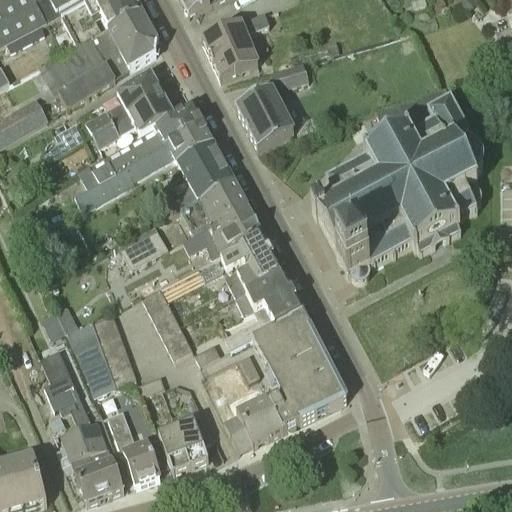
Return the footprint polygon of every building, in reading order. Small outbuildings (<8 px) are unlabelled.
[(0,0),(0,55),(6,52),(15,48),(24,43),(32,38),(41,34),(61,23),(107,0),(0,0)] [(77,54),(143,21),(131,0),(107,0),(61,23),(77,54)] [(175,0),(176,2),(177,1),(189,24),(234,0),(175,0)] [(467,16),(477,8),(469,0),(460,8),(467,16)] [(143,21),(77,54),(77,55),(46,71),(4,94),(0,95),(0,110),(10,105),(13,111),(49,92),(55,102),(105,74),(113,91),(117,89),(114,85),(157,62),(159,52),(143,21)] [(220,89),(223,88),(260,73),(247,43),(269,34),(264,22),(201,47),(220,89)] [(32,38),(36,47),(45,42),(41,34),(32,38)] [(36,47),(32,38),(24,43),(28,51),(36,47)] [(19,56),(28,51),(24,43),(15,48),(19,56)] [(321,64),(340,59),(336,47),(317,53),(321,64)] [(6,52),(10,60),(19,56),(15,48),(6,52)] [(276,98),(309,89),(304,70),(272,79),(276,98)] [(58,101),(68,119),(113,91),(105,74),(61,100),(58,101)] [(92,143),(162,104),(159,97),(160,92),(157,85),(152,84),(151,82),(116,102),(121,112),(107,120),(106,119),(85,130),(92,143)] [(386,142),(362,154),(366,161),(364,162),(366,167),(325,188),(328,194),(315,200),(321,212),(311,217),(316,227),(319,225),(339,262),(337,264),(348,286),(353,284),(355,286),(357,287),(361,288),(363,288),(367,287),(369,285),(371,284),(372,282),(373,279),(373,275),(413,255),(416,259),(420,256),(423,263),(453,247),(462,241),(460,235),(458,230),(477,220),(476,216),(477,216),(479,214),(481,211),(481,208),(480,203),(479,200),(477,199),(473,197),(470,197),(479,192),(476,187),(478,186),(480,184),(481,182),(483,178),(484,176),(484,174),(484,169),(484,166),(483,164),(481,160),(479,157),(475,153),(470,151),(466,151),(461,151),(457,151),(457,150),(471,142),(451,105),(449,106),(445,96),(376,120),(386,142)] [(257,159),(260,158),(295,139),(273,97),(235,116),(257,159)] [(139,144),(174,124),(173,122),(175,118),(171,111),(166,110),(162,104),(92,143),(99,157),(120,145),(120,143),(135,136),(139,144)] [(36,107),(0,126),(0,154),(48,128),(36,107)] [(87,197),(202,132),(192,114),(174,124),(139,144),(77,178),(87,197)] [(79,131),(56,139),(63,156),(85,148),(79,131)] [(176,171),(212,151),(202,132),(87,197),(88,199),(75,206),(83,220),(135,192),(134,189),(173,167),(176,171)] [(182,218),(233,190),(212,151),(176,171),(189,196),(183,199),(184,200),(174,205),(167,192),(151,201),(165,228),(182,218)] [(209,234),(248,216),(233,190),(182,218),(194,242),(202,239),(209,234)] [(13,193),(5,197),(8,205),(16,202),(13,193)] [(220,263),(263,243),(248,216),(209,234),(202,239),(212,267),(220,263)] [(29,217),(15,225),(19,234),(34,226),(29,217)] [(130,276),(168,256),(154,233),(118,253),(130,276)] [(249,301),(284,283),(269,254),(263,243),(220,263),(226,276),(244,267),(248,275),(226,285),(237,307),(249,301)] [(156,277),(160,289),(198,276),(194,264),(156,277)] [(254,320),(294,300),(284,283),(249,301),(237,307),(246,324),(254,320)] [(141,305),(147,316),(165,307),(159,296),(141,305)] [(254,346),(304,320),(294,300),(254,320),(258,327),(226,343),(232,356),(254,346)] [(147,316),(152,326),(170,317),(165,307),(147,316)] [(65,341),(78,335),(67,313),(54,320),(65,341)] [(152,326),(157,337),(176,327),(170,317),(152,326)] [(269,410),(284,440),(346,410),(347,407),(303,321),(304,320),(254,346),(268,375),(282,404),(270,410),(269,410)] [(92,329),(96,340),(117,333),(113,322),(92,329)] [(157,337),(163,347),(181,338),(176,327),(157,337)] [(78,335),(65,341),(72,357),(99,347),(92,329),(78,335)] [(96,340),(100,351),(120,343),(117,333),(96,340)] [(163,347),(168,357),(187,348),(181,338),(163,347)] [(100,351),(104,362),(124,354),(120,343),(100,351)] [(99,347),(72,357),(79,375),(106,365),(104,362),(99,347)] [(173,368),(192,358),(187,348),(168,357),(173,368)] [(200,374),(217,364),(212,353),(194,363),(200,374)] [(104,362),(106,365),(108,372),(128,365),(124,354),(104,362)] [(400,373),(407,390),(437,377),(430,360),(400,373)] [(248,362),(238,367),(249,389),(259,384),(248,362)] [(106,365),(79,375),(92,404),(116,394),(112,383),(108,372),(106,365)] [(108,372),(112,383),(132,376),(128,365),(108,372)] [(50,390),(69,382),(63,367),(44,375),(50,390)] [(112,383),(116,394),(136,387),(132,376),(112,383)] [(76,397),(70,384),(51,392),(43,395),(49,408),(76,397)] [(142,404),(165,396),(160,384),(138,393),(142,404)] [(49,408),(53,417),(58,414),(74,408),(79,406),(76,397),(49,408)] [(269,410),(270,410),(267,404),(236,419),(237,422),(223,428),(239,461),(284,440),(269,410)] [(77,437),(105,505),(124,498),(113,468),(111,468),(97,429),(91,432),(89,428),(79,406),(74,408),(78,417),(70,420),(77,437)] [(74,408),(58,414),(62,424),(70,420),(78,417),(74,408)] [(136,455),(130,437),(124,420),(108,426),(114,443),(121,463),(124,461),(136,494),(161,486),(148,450),(136,455)] [(177,436),(191,474),(208,468),(202,452),(215,448),(204,426),(177,436)] [(173,481),(191,474),(177,436),(158,442),(173,481)] [(86,511),(87,511),(105,505),(77,437),(61,443),(86,511)] [(0,511),(47,511),(35,464),(0,473),(0,511)]
